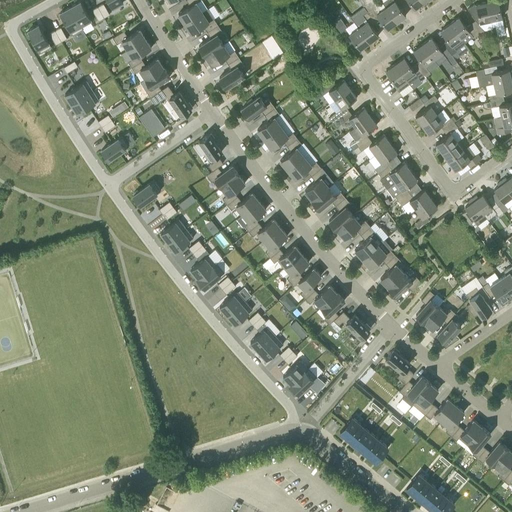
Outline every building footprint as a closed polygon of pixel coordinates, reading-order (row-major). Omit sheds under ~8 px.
[(203,12),(196,2),(199,0),(186,0),(190,6),(178,13),(185,23),(203,12)] [(397,22),(386,7),(381,10),(373,0),(359,0),(364,6),(376,22),(380,19),(388,29),(397,22)] [(403,2),(401,0),(385,0),(382,2),(386,7),(397,22),(406,15),(398,5),(403,2)] [(424,2),(422,0),(401,0),(403,2),(405,0),(408,0),(415,8),(424,2)] [(493,0),(487,2),(491,20),(502,17),(497,0),(493,0)] [(81,1),(70,7),(83,29),(82,27),(92,21),(81,1)] [(491,20),(487,2),(476,4),(468,10),(476,20),(471,23),(479,34),(484,31),(479,23),(480,22),(491,20)] [(103,3),(98,6),(104,17),(109,14),(103,3)] [(98,6),(92,9),(98,20),(104,17),(98,6)] [(376,22),(364,6),(351,16),(358,27),(369,42),(378,35),(371,25),(376,22)] [(70,7),(60,13),(72,35),(83,29),(70,7)] [(203,12),(185,23),(191,33),(203,26),(207,32),(218,25),(214,18),(209,21),(203,12)] [(479,34),(471,23),(466,27),(459,17),(450,23),(464,43),(465,43),(474,37),(474,38),(479,34)] [(369,42),(358,27),(349,34),(345,28),(347,27),(340,18),(334,22),(348,42),(353,39),(360,49),(369,42)] [(464,43),(450,23),(441,30),(448,40),(443,43),(452,54),(456,51),(455,49),(464,43)] [(28,31),(27,32),(30,37),(31,36),(40,53),(51,47),(39,24),(28,30),(28,31)] [(211,38),(199,46),(206,56),(224,44),(217,34),(222,31),(218,25),(207,32),(211,38)] [(61,27),(55,30),(61,41),(67,38),(61,27)] [(127,49),(145,38),(139,29),(127,36),(124,30),(113,37),(117,45),(122,41),(127,49)] [(55,30),(50,33),(55,44),(61,41),(55,30)] [(439,47),(431,37),(422,43),(434,58),(438,64),(447,58),(452,65),(457,62),(452,54),(443,43),(439,47)] [(151,48),(145,38),(127,49),(133,58),(128,62),(131,67),(142,60),(139,55),(151,48)] [(434,58),(422,43),(413,50),(421,60),(416,64),(424,75),(429,71),(425,65),(434,58)] [(224,44),(206,56),(212,65),(224,58),(228,63),(239,56),(234,50),(229,53),(224,44)] [(509,55),(509,54),(510,54),(508,46),(502,48),(504,56),(505,55),(505,57),(509,55)] [(239,56),(228,63),(231,69),(219,77),(226,87),(232,83),(233,85),(239,82),(237,80),(244,76),(240,69),(244,65),(239,56)] [(424,75),(416,64),(412,67),(404,57),(395,64),(410,84),(419,77),(420,78),(424,75)] [(142,60),(131,67),(135,73),(140,70),(145,78),(163,66),(158,58),(145,65),(142,60)] [(490,67),(496,65),(504,64),(502,58),(488,61),(490,67)] [(74,60),(63,67),(67,72),(78,65),(74,60)] [(410,84),(395,64),(386,70),(397,85),(395,87),(399,92),(410,84)] [(496,65),(490,67),(476,70),(479,86),(494,83),(511,79),(509,69),(498,71),(496,65)] [(163,67),(145,78),(151,87),(146,90),(150,97),(161,90),(157,84),(170,76),(163,67)] [(312,95),(316,100),(329,91),(335,99),(350,88),(344,79),(332,88),(328,83),(312,95)] [(457,79),(451,83),(456,90),(462,86),(457,79)] [(490,101),(504,98),(502,92),(511,90),(511,82),(511,79),(494,83),(496,94),(489,95),(490,101)] [(87,80),(65,93),(71,103),(93,90),(87,80)] [(168,85),(157,93),(150,97),(154,104),(161,99),(166,95),(169,99),(181,116),(191,109),(191,108),(192,107),(189,102),(187,103),(187,102),(184,97),(183,97),(179,91),(174,94),(168,85)] [(350,88),(335,99),(342,108),(329,118),(333,122),(349,110),(345,106),(357,97),(350,88)] [(93,90),(71,103),(78,113),(99,100),(93,90)] [(438,99),(434,94),(423,102),(427,107),(415,116),(422,125),(437,114),(430,105),(438,99)] [(248,103),(241,108),(249,118),(260,109),(264,115),(275,107),(269,99),(263,101),(259,95),(253,100),(251,98),(247,102),(248,103)] [(413,110),(423,102),(420,98),(409,105),(413,110)] [(504,98),(490,101),(483,102),(484,107),(487,108),(499,105),(501,116),(511,113),(511,102),(505,104),(504,98)] [(111,109),(114,115),(130,106),(127,100),(111,109)] [(349,110),(333,122),(336,127),(349,118),(355,127),(370,115),(364,106),(352,115),(349,110)] [(152,135),(165,126),(151,107),(138,116),(152,135)] [(275,107),(264,115),(269,121),(257,129),(264,139),(281,126),(275,117),(280,114),(275,107)] [(511,113),(501,116),(494,117),(498,134),(503,133),(511,131),(510,125),(511,124),(511,113)] [(108,114),(98,121),(101,126),(112,119),(108,114)] [(437,114),(422,125),(429,134),(440,125),(444,130),(454,122),(454,121),(451,117),(444,123),(437,114)] [(370,115),(355,127),(362,135),(354,141),(358,146),(369,138),(365,133),(377,124),(370,115)] [(112,119),(101,126),(105,131),(115,125),(112,119)] [(454,122),(444,130),(447,135),(436,143),(442,152),(457,141),(451,132),(458,127),(454,122)] [(281,126),(264,139),(271,148),(283,140),(287,146),(297,138),(293,132),(288,135),(281,126)] [(97,129),(88,136),(93,144),(103,138),(97,129)] [(215,138),(211,133),(210,134),(209,134),(199,141),(211,158),(213,162),(208,165),(212,170),(218,167),(223,163),(217,155),(222,151),(217,145),(214,140),(213,139),(215,138)] [(369,138),(358,146),(353,149),(357,154),(369,145),(376,154),(390,143),(384,134),(372,142),(369,138)] [(486,134),(481,137),(489,148),(494,145),(486,134)] [(122,135),(101,149),(108,160),(109,159),(110,160),(114,157),(113,156),(129,145),(122,135)] [(297,138),(287,146),(291,151),(280,160),(288,169),(304,156),(297,147),(302,143),(297,138)] [(331,138),(324,143),(333,154),(339,149),(331,138)] [(457,141),(442,152),(449,161),(464,150),(457,141)] [(390,143),(376,154),(382,163),(375,168),(378,173),(389,165),(386,160),(397,152),(390,143)] [(469,146),(464,150),(449,161),(455,170),(467,161),(470,166),(481,158),(478,153),(476,155),(469,146)] [(304,156),(288,169),(295,179),(306,170),(311,175),(321,167),(316,161),(311,165),(304,156)] [(389,165),(378,173),(382,178),(380,179),(387,188),(411,170),(404,161),(393,170),(389,165)] [(218,167),(212,170),(206,175),(211,181),(215,179),(221,187),(238,174),(239,174),(232,165),(222,172),(218,167)] [(321,167),(311,175),(316,181),(305,190),(312,199),(328,186),(321,177),(326,173),(321,167)] [(411,170),(387,188),(393,197),(395,196),(398,200),(409,192),(406,188),(417,179),(411,170)] [(238,174),(221,187),(227,195),(223,199),(227,204),(237,196),(234,191),(245,183),(238,174)] [(511,176),(507,179),(506,177),(501,181),(511,194),(511,176)] [(134,194),(133,195),(140,205),(161,190),(154,180),(138,191),(137,190),(133,193),(134,194)] [(511,195),(511,194),(501,181),(497,184),(499,186),(494,189),(496,192),(491,195),(499,206),(503,212),(508,208),(504,202),(511,195)] [(328,186),(312,199),(319,209),(331,200),(335,205),(345,197),(340,191),(336,195),(328,186)] [(409,192),(398,200),(402,205),(409,200),(416,209),(431,198),(424,189),(413,197),(409,192)] [(237,196),(227,204),(231,209),(236,206),(242,214),(259,200),(252,192),(241,201),(237,196)] [(192,203),(196,199),(191,193),(187,196),(192,203)] [(499,206),(491,195),(486,199),(483,194),(478,197),(477,195),(472,198),(487,218),(498,210),(496,207),(499,206)] [(345,197),(335,205),(340,211),(329,220),(337,229),(354,216),(346,206),(350,202),(345,197)] [(431,198),(416,209),(422,218),(415,223),(419,228),(430,220),(426,215),(437,207),(431,198)] [(487,218),(472,198),(468,201),(470,204),(465,207),(467,209),(462,213),(470,223),(475,219),(478,224),(487,218)] [(259,200),(242,214),(249,222),(244,226),(248,231),(259,223),(255,218),(266,209),(259,200)] [(169,201),(159,208),(163,213),(173,206),(169,201)] [(173,206),(163,213),(167,219),(177,211),(173,206)] [(354,216),(337,229),(345,238),(356,229),(360,234),(370,226),(365,220),(361,224),(354,216)] [(179,218),(161,232),(168,242),(186,228),(179,218)] [(257,232),(264,240),(280,227),(273,218),(262,227),(259,223),(248,231),(253,236),(257,232)] [(370,226),(360,234),(365,240),(355,249),(362,258),(379,244),(371,236),(376,232),(370,226)] [(287,235),(280,227),(264,240),(270,248),(266,252),(270,257),(280,249),(276,244),(287,235)] [(186,228),(168,242),(175,251),(193,237),(186,228)] [(416,234),(414,231),(412,229),(407,232),(409,235),(411,238),(416,234)] [(494,248),(500,244),(495,238),(489,242),(494,248)] [(198,239),(189,247),(193,252),(202,244),(198,239)] [(202,244),(193,252),(196,257),(206,249),(202,244)] [(386,253),(379,244),(363,258),(370,267),(381,258),(386,263),(395,254),(390,249),(386,253)] [(280,249),(270,257),(274,262),(279,259),(285,267),(302,253),(295,245),(284,254),(280,249)] [(302,253),(285,267),(292,275),(287,278),(293,286),(298,282),(303,277),(298,271),(309,262),(302,253)] [(208,254),(190,269),(198,277),(197,278),(197,279),(217,263),(216,262),(216,263),(208,254)] [(395,254),(386,263),(390,268),(380,278),(388,287),(403,272),(396,264),(400,260),(395,254)] [(217,263),(197,279),(204,288),(224,272),(217,263)] [(500,278),(511,296),(511,295),(511,264),(511,265),(503,271),(505,274),(500,278)] [(313,267),(303,277),(298,282),(305,289),(301,294),(305,298),(315,289),(311,285),(321,275),(313,267)] [(411,280),(403,272),(388,287),(397,296),(407,285),(412,291),(421,281),(416,276),(411,280)] [(227,275),(218,283),(222,288),(232,280),(227,275)] [(482,285),(490,296),(495,293),(502,303),(511,296),(500,278),(490,285),(488,282),(482,285)] [(232,280),(222,288),(226,293),(236,285),(232,280)] [(315,289),(305,298),(310,303),(314,299),(321,307),(336,292),(329,284),(319,294),(315,289)] [(490,296),(482,285),(477,289),(476,287),(466,294),(472,303),(479,313),(482,317),(483,315),(485,317),(492,312),(490,310),(492,309),(485,300),(490,296)] [(416,314),(424,322),(439,306),(431,299),(435,294),(430,290),(421,300),(426,304),(416,314)] [(237,291),(219,306),(227,315),(245,300),(237,291)] [(337,292),(336,292),(321,307),(328,314),(324,318),(329,324),(333,320),(338,315),(334,310),(344,300),(337,292)] [(245,300),(227,315),(235,324),(252,309),(245,300)] [(295,306),(290,302),(286,306),(290,310),(295,306)] [(466,306),(474,317),(479,313),(472,303),(466,306)] [(439,306),(424,322),(433,329),(442,318),(447,323),(456,312),(451,308),(447,313),(439,306)] [(301,312),(297,308),(293,311),(297,316),(301,312)] [(257,311),(248,319),(252,324),(262,316),(257,311)] [(338,315),(333,320),(338,325),(342,320),(345,323),(346,323),(361,338),(370,329),(369,329),(370,327),(366,323),(365,324),(364,324),(364,323),(360,319),(354,314),(350,318),(343,311),(338,315)] [(447,323),(437,334),(441,337),(440,339),(444,343),(446,341),(446,342),(461,326),(455,321),(459,315),(456,312),(447,323)] [(262,316),(252,324),(257,329),(266,321),(262,316)] [(302,338),(308,333),(296,319),(290,325),(302,338)] [(267,326),(250,341),(258,350),(275,335),(267,326)] [(275,335),(258,350),(266,359),(283,344),(275,335)] [(288,346),(279,354),(284,359),(293,350),(288,346)] [(398,353),(400,351),(395,348),(394,349),(393,349),(385,358),(401,371),(397,376),(406,383),(408,380),(414,373),(406,367),(410,362),(404,357),(399,353),(399,354),(398,353)] [(293,350),(284,359),(288,363),(297,355),(293,350)] [(299,359),(283,375),(291,384),(309,367),(308,367),(307,368),(299,359)] [(316,361),(311,366),(318,374),(324,369),(316,361)] [(309,367),(291,384),(298,393),(317,376),(309,367)] [(408,380),(406,383),(399,391),(405,395),(408,392),(416,399),(430,382),(421,375),(413,384),(408,380)] [(320,379),(312,388),(317,392),(325,383),(320,379)] [(438,389),(430,382),(416,399),(412,404),(425,414),(433,404),(429,400),(438,389)] [(433,404),(425,414),(430,418),(434,414),(442,421),(456,404),(447,397),(438,408),(433,404)] [(456,404),(442,421),(450,427),(446,432),(451,436),(460,426),(455,422),(464,411),(456,404)] [(124,417),(129,422),(132,418),(127,414),(124,417)] [(131,421),(136,426),(140,421),(134,417),(131,421)] [(352,417),(340,431),(349,439),(361,424),(352,417)] [(460,426),(451,436),(456,440),(460,436),(468,442),(482,425),(473,419),(464,430),(460,426)] [(349,439),(358,446),(370,432),(361,424),(349,439)] [(490,433),(482,425),(468,442),(476,449),(472,454),(477,458),(486,448),(481,444),(490,433)] [(358,446),(366,454),(379,439),(370,432),(358,446)] [(412,439),(417,442),(420,437),(416,434),(412,439)] [(388,447),(379,439),(366,454),(375,461),(388,447)] [(486,448),(477,458),(482,462),(486,458),(494,465),(508,448),(499,441),(490,452),(486,448)] [(511,451),(508,448),(494,465),(502,471),(498,476),(503,480),(511,470),(507,466),(511,460),(511,451)] [(511,469),(511,470),(503,480),(508,484),(511,479),(511,469)] [(415,495),(428,480),(419,473),(406,488),(415,495)] [(424,503),(436,488),(428,480),(415,495),(424,503)] [(424,503),(433,510),(445,495),(436,488),(424,503)] [(435,511),(446,511),(454,503),(445,495),(433,510),(435,511)]
